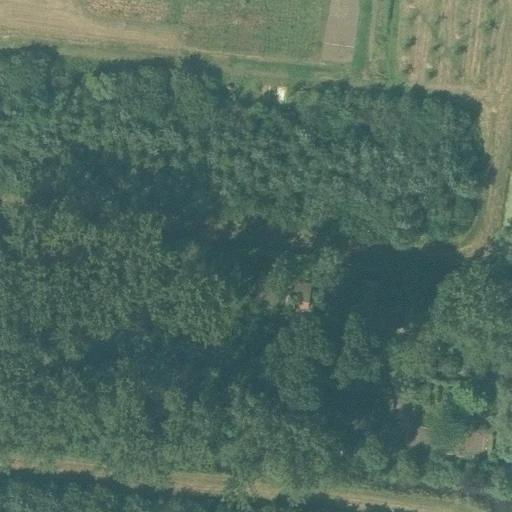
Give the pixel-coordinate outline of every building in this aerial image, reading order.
[(379,283),(377,283),(358,279),(351,316),(372,320),(379,283)] [(422,299),(408,298),(405,327),(420,329),(422,299)] [(463,301),(459,329),(479,331),(483,304),(463,301)] [(387,323),(397,324),(399,303),(389,302),(387,323)] [(419,356),(418,365),(426,371),(435,367),(436,358),(428,352),(419,356)] [(332,409),(331,420),(340,427),(351,422),(352,411),(348,408),(342,408),(332,409)] [(357,444),(353,447),(353,452),(358,454),(362,451),(362,446),(357,444)]
